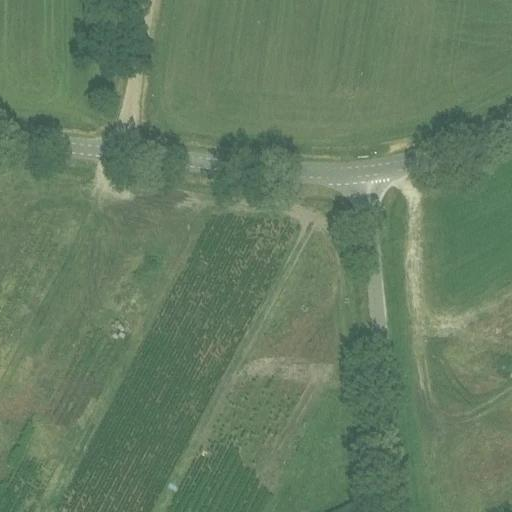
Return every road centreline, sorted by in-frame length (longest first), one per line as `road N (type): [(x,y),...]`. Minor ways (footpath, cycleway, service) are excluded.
road 1 (tertiary): [(0,140),(361,178)]
road 2 (unclassified): [(394,511),(361,178)]
road 3 (tertiary): [(361,178),(437,162),(511,125)]
